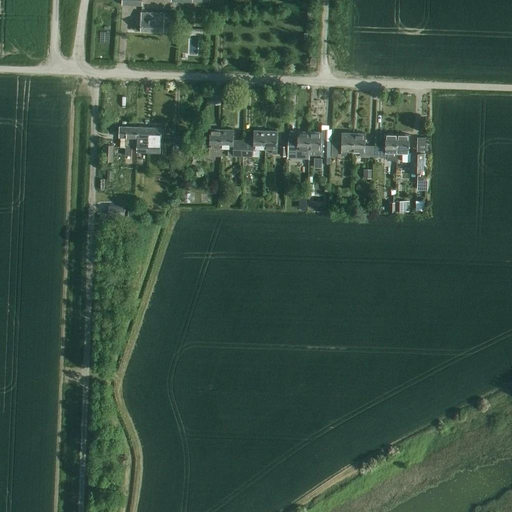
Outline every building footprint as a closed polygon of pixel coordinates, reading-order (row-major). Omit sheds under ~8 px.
[(164,13),(141,12),(141,31),(163,32),(163,31),(174,32),(174,17),(164,16),(164,13)] [(195,30),(194,47),(202,48),(203,30),(195,30)] [(137,127),(119,126),(119,137),(120,137),(120,147),(125,147),(125,155),(131,156),(131,143),(137,143),(137,127)] [(137,148),(136,151),(148,151),(148,144),(149,127),(137,127),(137,143),(137,148)] [(160,151),(161,138),(161,127),(149,127),(148,144),(148,151),(160,151)] [(209,147),(209,156),(220,156),(221,148),(221,129),(209,129),(209,147)] [(221,129),(221,148),(228,148),(228,155),(242,155),(243,143),(243,140),(233,140),(234,129),(221,129)] [(243,143),(242,155),(250,155),(259,156),(260,149),(265,149),(265,130),(253,130),(253,141),(243,140),(243,143)] [(265,130),(265,149),(272,149),(272,154),(277,154),(278,131),(265,130)] [(287,144),(287,148),(297,148),(297,154),(297,158),(309,158),(309,154),(309,150),(309,132),(298,131),(297,140),(287,139),(287,144)] [(309,132),(309,150),(309,154),(321,154),(322,132),(309,132)] [(346,151),(352,151),(353,133),(342,132),(341,155),(346,155),(346,151)] [(353,133),(352,151),(360,151),(360,156),(374,156),(375,146),(365,145),(366,133),(353,133)] [(375,146),(374,156),(390,157),(389,162),(396,162),(396,152),(397,134),(385,134),(385,146),(375,146)] [(397,134),(396,152),(403,153),(402,162),(411,162),(411,172),(418,173),(418,174),(417,189),(427,190),(427,180),(426,180),(427,153),(411,153),(409,153),(409,134),(397,134)] [(323,156),(323,163),(330,163),(331,141),(323,140),(323,156)] [(113,145),(104,145),(103,161),(112,161),(113,145)] [(132,195),(119,195),(119,205),(132,205),(132,195)] [(395,202),(395,211),(402,211),(409,211),(409,201),(403,201),(395,200),(395,202)] [(109,215),(124,215),(124,206),(109,205),(109,215)]
